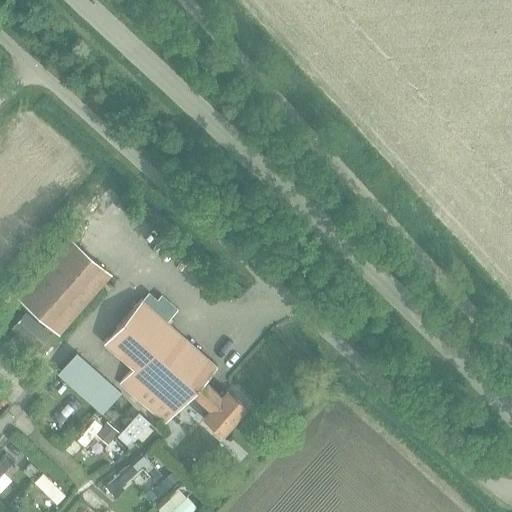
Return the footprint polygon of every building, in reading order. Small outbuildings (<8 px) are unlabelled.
[(69,235),(16,296),(58,333),(111,273),(98,261),(69,235)] [(148,292),(142,300),(150,307),(157,300),(148,292)] [(245,407),(227,390),(221,396),(203,380),(216,365),(150,307),(142,300),(141,299),(104,342),(133,368),(120,383),(165,423),(192,393),(210,409),(203,416),(222,433),(245,407)] [(10,328),(36,351),(51,334),(25,311),(10,328)] [(57,373),(101,412),(120,391),(75,351),(57,373)] [(137,412),(121,430),(133,440),(136,436),(141,441),(152,429),(147,424),(149,422),(137,412)] [(113,441),(106,447),(114,457),(121,451),(113,441)] [(0,480),(16,464),(6,455),(0,460),(0,480)] [(110,480),(104,485),(114,496),(120,490),(143,470),(155,482),(162,476),(144,456),(113,483),(110,480)] [(30,464),(22,471),(30,478),(37,471),(30,464)] [(173,471),(162,480),(169,488),(179,479),(173,471)] [(66,498),(43,475),(34,484),(57,507),(66,498)] [(162,480),(150,491),(157,498),(169,488),(162,480)]
